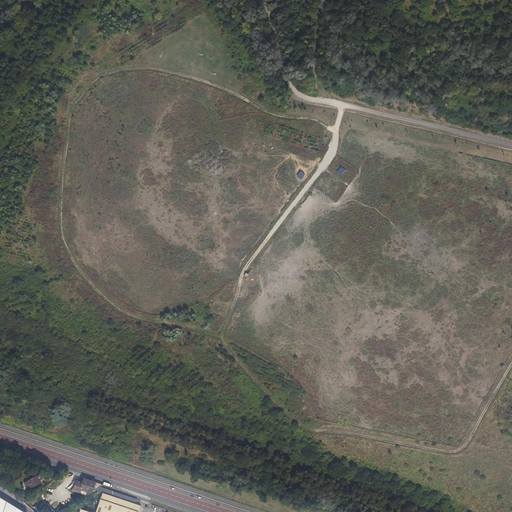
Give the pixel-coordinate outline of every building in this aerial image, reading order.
[(342,175),(346,170),(341,167),(337,172),(342,175)] [(32,485),(44,480),(42,476),(31,482),(32,485)] [(93,488),(84,484),(86,480),(83,479),(82,483),(75,482),(73,490),(79,492),(79,490),(86,492),(93,488)] [(101,486),(86,480),(84,484),(93,488),(86,492),(88,495),(101,486)] [(28,501),(17,490),(12,492),(24,504),(28,501)] [(81,511),(80,511),(140,511),(141,509),(102,496),(96,511),(81,511)] [(0,511),(21,511),(0,499),(0,511)]
